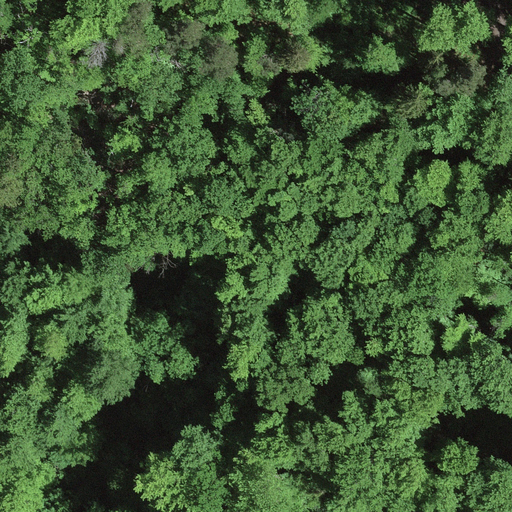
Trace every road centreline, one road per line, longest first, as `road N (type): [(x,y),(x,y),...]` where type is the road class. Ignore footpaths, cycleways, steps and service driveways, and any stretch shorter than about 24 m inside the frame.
road 1 (motorway): [(0,356),(373,0)]
road 2 (motorway): [(186,0),(0,179)]
